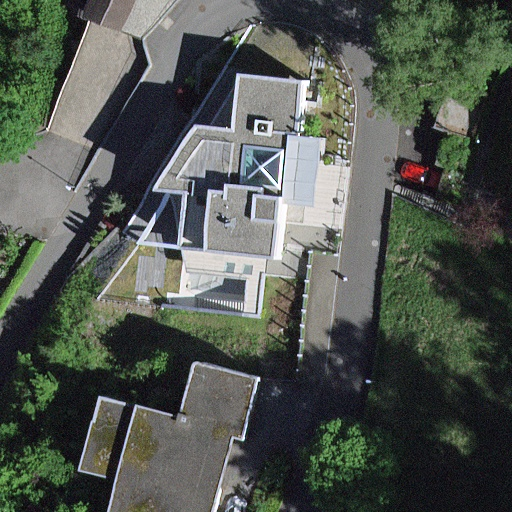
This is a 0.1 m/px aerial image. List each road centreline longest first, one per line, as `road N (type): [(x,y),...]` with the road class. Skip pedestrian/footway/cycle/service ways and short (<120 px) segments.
road 1 (residential): [(284,0),(314,1),(346,15),(371,41),(393,131),(365,360),(310,511)]
road 2 (residential): [(0,372),(155,100),(221,16),(262,0)]
